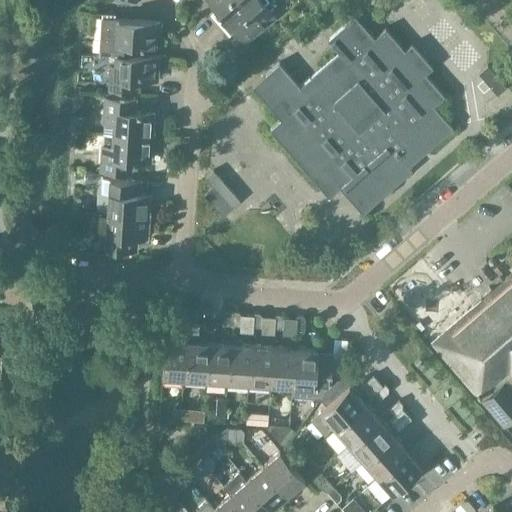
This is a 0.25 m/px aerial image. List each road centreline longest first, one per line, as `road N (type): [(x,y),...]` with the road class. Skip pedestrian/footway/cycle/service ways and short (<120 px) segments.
road 1 (residential): [(182,284),(196,40),(163,0)]
road 2 (residential): [(511,504),(332,296)]
road 3 (residential): [(332,296),(511,150)]
road 4 (residential): [(182,284),(0,267)]
road 5 (residential): [(332,296),(182,284)]
